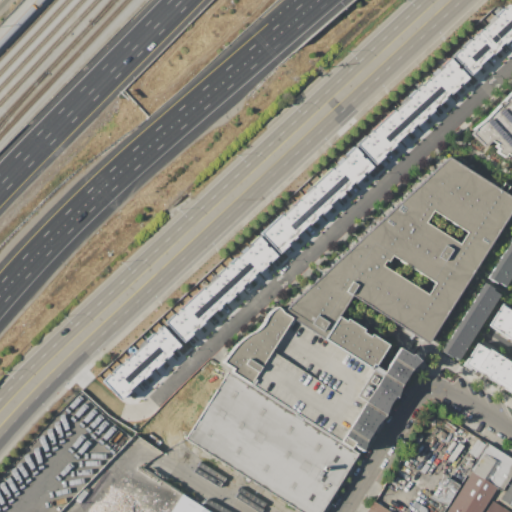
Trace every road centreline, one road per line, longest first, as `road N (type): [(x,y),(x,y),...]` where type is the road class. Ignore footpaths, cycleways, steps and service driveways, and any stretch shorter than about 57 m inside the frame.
road 1 (secondary): [(442,0),(0,415)]
road 2 (residential): [(126,408),(140,409),(275,295),(511,67)]
road 3 (motorway): [(0,293),(107,182),(276,34)]
road 4 (motorway): [(178,0),(0,182)]
road 5 (residential): [(342,511),(415,397),(430,388)]
